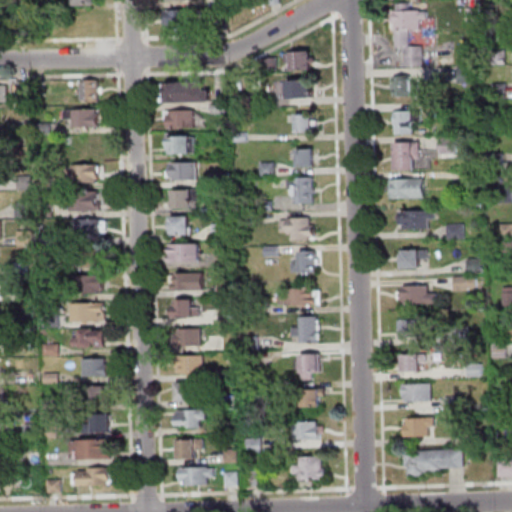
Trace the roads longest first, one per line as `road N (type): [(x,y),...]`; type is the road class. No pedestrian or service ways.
road 1 (residential): [(151,511),(132,0)]
road 2 (residential): [(368,511),(354,0)]
road 3 (residential): [(331,0),(219,55),(0,60)]
road 4 (residential): [(511,501),(194,511)]
